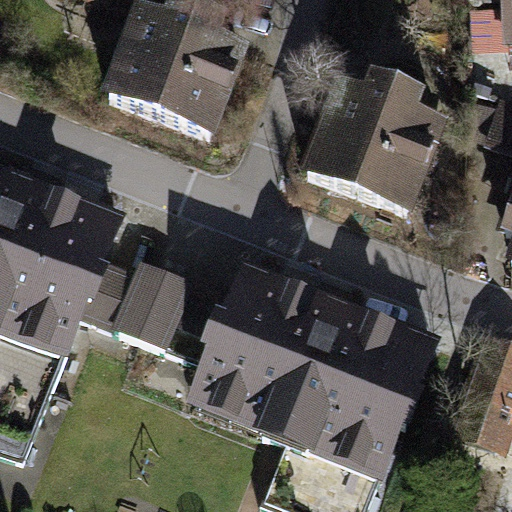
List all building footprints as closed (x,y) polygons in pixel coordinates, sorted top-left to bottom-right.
[(82,0),(126,17),(132,0),(82,0)] [(511,0),(502,0),(506,57),(511,56),(511,0)] [(162,28),(138,19),(103,113),(218,155),(252,63),(224,53),(231,34),(168,12),(162,28)] [(366,108),(334,96),(299,190),(415,233),(450,139),(422,128),(428,112),(372,91),(366,108)] [(511,109),(502,106),(486,158),(511,165),(511,109)] [(132,224),(0,172),(0,449),(22,459),(57,371),(67,375),(84,335),(86,327),(99,332),(115,287),(107,284),(112,272),(132,224)] [(135,280),(112,272),(107,284),(115,287),(99,332),(86,327),(84,335),(169,366),(171,360),(205,372),(220,333),(185,320),(195,292),(139,271),(135,280)] [(444,350),(243,274),(220,333),(205,372),(185,424),(256,451),(253,458),(285,470),(269,511),(367,511),(375,494),(386,498),(404,451),(412,454),(428,414),(420,411),(444,350)] [(511,356),(485,348),(452,449),(508,467),(511,454),(511,356)]
